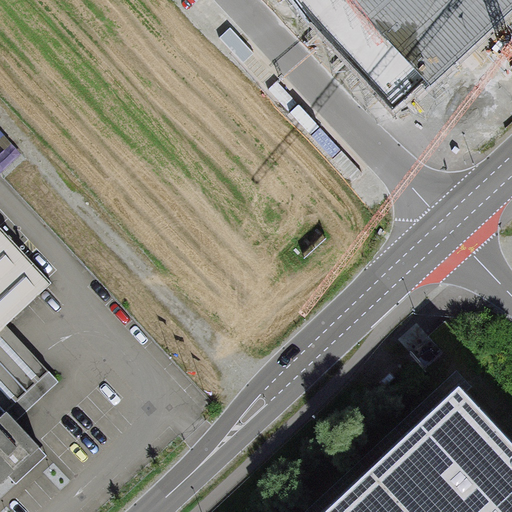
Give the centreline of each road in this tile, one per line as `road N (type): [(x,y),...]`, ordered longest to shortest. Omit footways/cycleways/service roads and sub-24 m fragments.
road 1 (tertiary): [(447,232),(154,511)]
road 2 (unknown): [(0,378),(88,295)]
